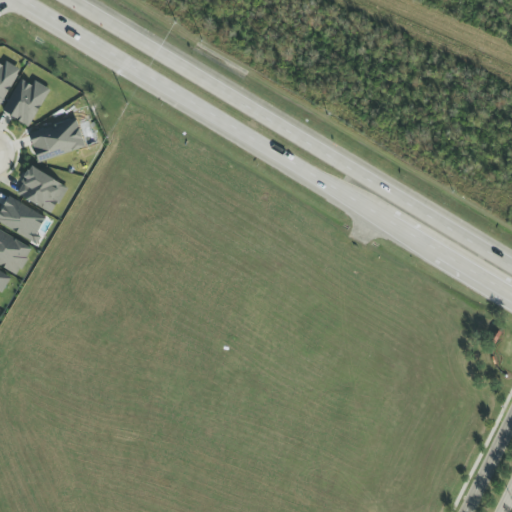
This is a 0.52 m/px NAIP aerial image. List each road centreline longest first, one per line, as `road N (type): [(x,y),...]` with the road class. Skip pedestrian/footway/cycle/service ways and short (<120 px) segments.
road 1 (primary): [(511,266),(70,0)]
road 2 (primary): [(17,0),(369,210)]
